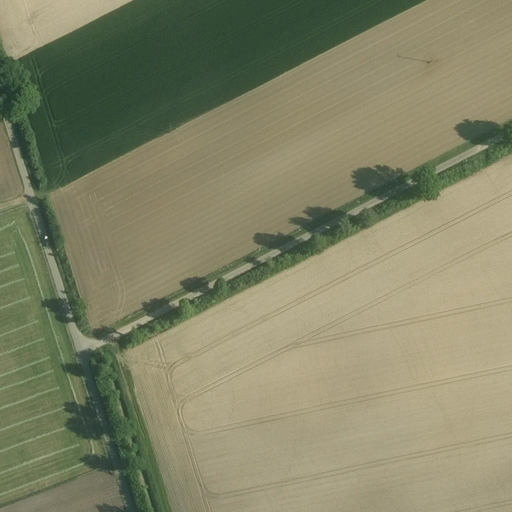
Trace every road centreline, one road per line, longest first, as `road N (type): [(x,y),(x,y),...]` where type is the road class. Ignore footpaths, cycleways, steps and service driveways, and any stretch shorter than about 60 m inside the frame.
road 1 (unclassified): [(511,132),(80,354)]
road 2 (unclassified): [(0,101),(80,354)]
road 3 (unclassified): [(80,354),(130,511)]
